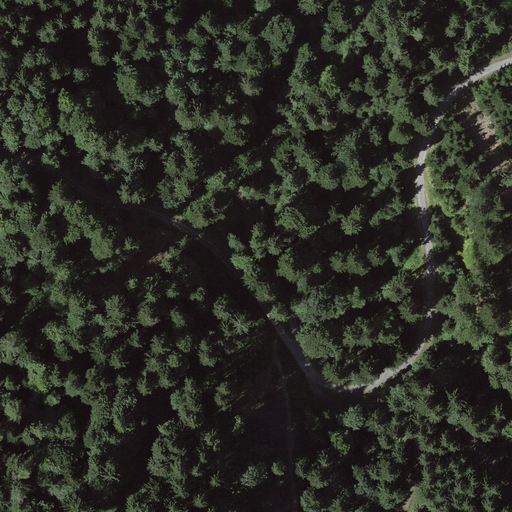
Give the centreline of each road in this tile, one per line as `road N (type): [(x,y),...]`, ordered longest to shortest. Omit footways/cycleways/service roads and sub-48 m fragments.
road 1 (track): [(0,160),(39,164),(121,207),(196,224),(323,381),(358,390)]
road 2 (track): [(358,390),(390,380),(417,357),(434,319),(427,157),(440,121),(459,95),(511,64)]
road 3 (track): [(358,390),(372,406),(427,414),(460,429),(511,485)]
